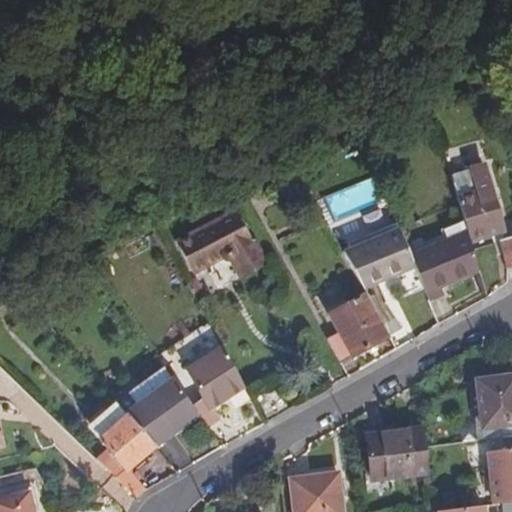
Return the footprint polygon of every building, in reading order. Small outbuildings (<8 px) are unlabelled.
[(476,180),(458,184),(468,220),(472,238),(505,229),(488,165),(473,168),(476,180)] [(282,193),(302,182),(296,170),(275,181),(282,193)] [(198,224),(219,212),(214,201),(192,211),(198,224)] [(244,275),(269,261),(238,207),(179,240),(196,270),(223,255),(231,260),(236,258),(244,275)] [(472,238),(468,220),(445,229),(448,242),(414,256),(418,268),(430,297),(445,291),(443,284),(481,268),(472,238)] [(414,256),(402,228),(344,250),(365,287),(418,268),(414,256)] [(511,272),(511,271),(511,241),(503,243),(511,272)] [(341,331),(330,338),(343,361),(390,335),(366,291),(330,311),(341,331)] [(248,386),(226,347),(188,368),(205,398),(210,407),(214,405),(248,386)] [(175,376),(166,364),(137,386),(146,398),(175,376)] [(195,404),(175,376),(146,398),(128,410),(130,413),(156,442),(157,444),(200,412),(195,404)] [(490,438),(511,434),(511,377),(480,381),(488,438),(490,438)] [(137,386),(119,398),(120,400),(128,410),(146,398),(137,386)] [(210,407),(205,398),(195,404),(200,412),(208,424),(220,418),(214,405),(210,407)] [(128,410),(120,400),(92,423),(102,436),(130,413),(128,410)] [(110,446),(97,457),(135,495),(147,489),(128,466),(156,442),(130,413),(102,436),(110,446)] [(429,446),(426,427),(369,434),(375,478),(432,471),(429,446)] [(511,511),(511,434),(490,438),(498,501),(503,500),(505,511),(511,511)] [(295,511),(344,511),(339,468),(291,475),(295,511)] [(0,511),(38,511),(33,491),(0,498),(0,511)] [(484,511),(484,503),(439,508),(439,511),(484,511)]
